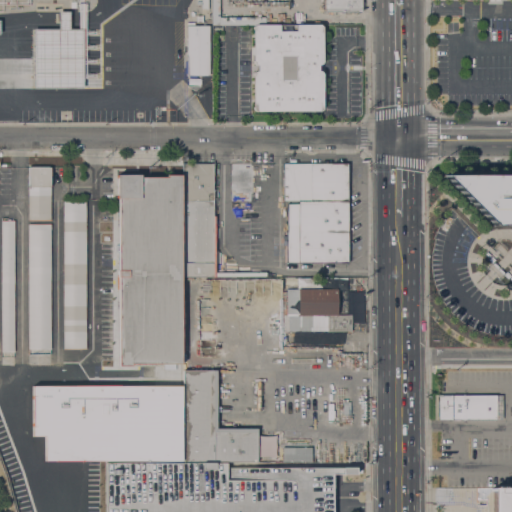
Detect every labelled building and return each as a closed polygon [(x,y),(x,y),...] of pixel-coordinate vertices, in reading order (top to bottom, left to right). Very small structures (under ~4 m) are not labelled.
[(210,0),(218,0),(219,16),(264,16),(264,23),(210,24),(210,0)] [(361,10),(361,12),(350,12),(350,14),(348,14),(344,14),(343,14),(343,12),(323,11),(323,0),(363,0),(363,10),(361,10)] [(33,28),(59,28),(59,11),(69,11),(69,28),(82,28),(82,88),(33,88),(33,28)] [(209,75),(196,75),(196,77),(188,77),(188,75),(186,75),(187,22),(194,22),(194,25),(209,25),(209,75)] [(322,61),(321,63),(319,64),(317,64),(317,70),(320,71),(322,72),(322,108),(321,109),(318,110),(258,111),(254,110),(253,109),(253,106),(253,75),(253,73),(254,72),(257,70),(257,65),(255,64),(254,63),(253,60),(253,26),(254,25),(279,25),(279,30),(295,30),(295,25),(320,25),(322,26),(322,61)] [(231,160),(240,160),(244,160),(250,160),(251,190),(231,190),(231,160)] [(182,163),(218,163),(218,175),(213,175),(213,215),(215,215),(215,250),(218,250),(218,262),(215,262),(215,276),(182,276),(182,163)] [(347,262),(285,262),(285,245),(282,245),(282,235),(286,235),(286,204),(298,204),(298,200),(283,200),(283,163),(348,163),(347,262)] [(28,167),(50,167),(50,220),(28,220),(28,167)] [(181,363),(131,363),(131,365),(118,365),(118,289),(116,289),(116,277),(118,277),(118,198),(116,198),(116,174),(140,174),(140,177),(166,176),(166,174),(180,174),(181,363)] [(495,224),(445,175),(511,174),(511,224),(505,224),(495,224)] [(63,199),(85,199),(85,349),(63,349),(63,199)] [(14,393),(7,393),(7,381),(1,381),(1,220),(14,220),(14,393)] [(51,459),(44,459),(44,440),(34,440),(34,428),(28,428),(28,223),(50,223),(51,459)] [(351,330),(282,330),(283,315),(282,315),(282,291),(286,291),(286,289),(337,289),(336,314),(351,314),(351,330)] [(63,352),(86,352),(86,438),(63,438),(63,352)] [(183,370),(216,370),(216,428),(257,428),(257,462),(227,462),(183,462),(183,370)] [(501,395),(501,418),(440,418),(438,418),(438,395),(501,395)] [(0,404),(15,435),(0,442),(0,404)] [(274,455),(274,435),(256,435),(256,456),(274,455)] [(87,504),(86,504),(86,511),(69,511),(70,504),(63,504),(63,440),(87,440),(87,504)] [(105,505),(105,462),(183,462),(227,462),(227,467),(355,467),(355,474),(332,474),(332,511),(99,511),(99,505),(105,505)] [(491,511),(492,488),(511,488),(511,511),(491,511)]
